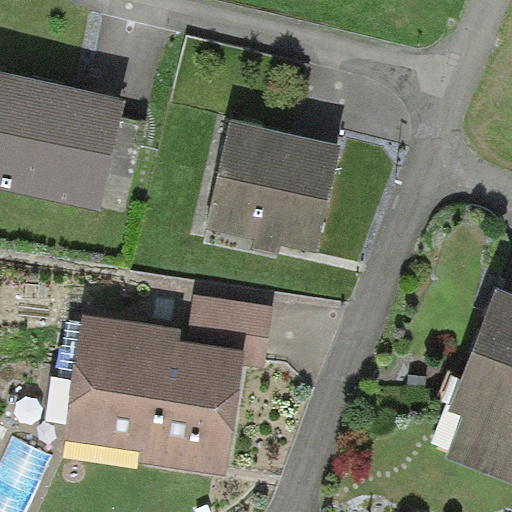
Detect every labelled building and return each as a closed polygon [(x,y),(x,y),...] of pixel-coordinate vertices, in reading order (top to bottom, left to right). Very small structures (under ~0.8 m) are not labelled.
[(87,92),(0,73),(0,189),(102,211),(126,100),(87,92)] [(264,125),(232,118),(208,231),(269,244),(317,254),(341,146),(263,129),(264,125)] [(511,300),(496,294),(449,411),(463,417),(446,460),(511,486),(511,300)] [(274,308),(195,296),(187,345),(245,354),(243,367),(265,370),(274,308)] [(183,333),(82,318),(63,441),(141,453),(139,464),(226,477),(243,367),(245,354),(187,345),(181,344),(183,333)]
